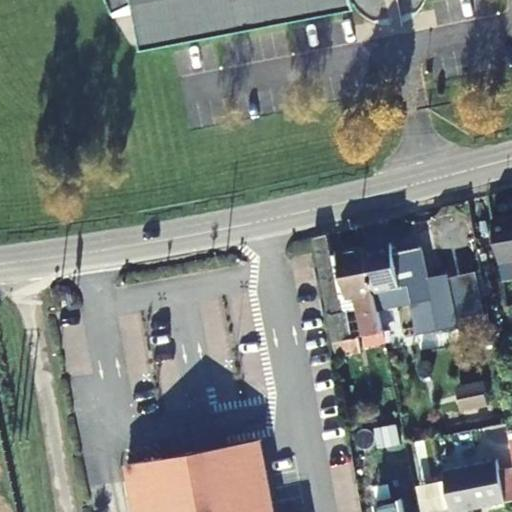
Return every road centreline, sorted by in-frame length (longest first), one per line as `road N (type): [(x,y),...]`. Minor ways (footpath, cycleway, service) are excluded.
road 1 (tertiary): [(26,258),(511,155)]
road 2 (residential): [(26,258),(63,511)]
road 3 (unknown): [(406,59),(195,81)]
